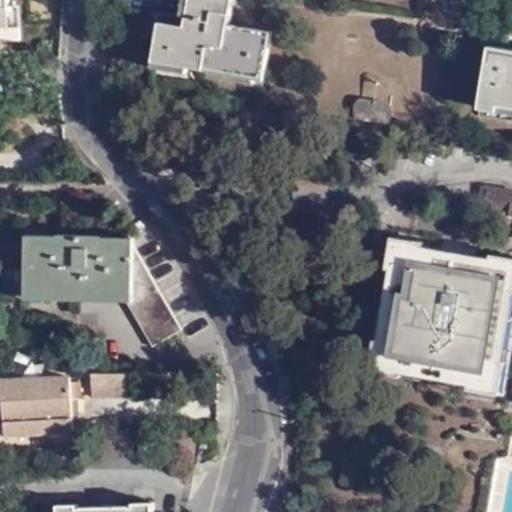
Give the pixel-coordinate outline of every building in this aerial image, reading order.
[(230,21),(233,0),(189,0),(185,25),(182,38),(159,34),(154,59),(205,68),(206,62),(265,72),(273,29),(230,21)] [(0,40),(9,40),(8,6),(0,5),(0,40)] [(511,49),(511,51),(489,47),(479,108),(511,113),(511,49)] [(511,200),(488,197),(487,201),(480,197),(477,214),(482,219),(497,221),(495,233),(511,236),(511,200)] [(130,236),(28,232),(26,290),(62,291),(62,296),(127,298),(154,345),(182,329),(130,236)] [(511,319),(504,318),(509,288),(506,288),(509,270),(453,260),(404,252),(402,268),(398,268),(393,297),(381,295),(367,373),(453,388),(454,385),(469,387),(468,391),(505,397),(511,353),(511,319)] [(119,321),(131,351),(147,344),(135,315),(119,321)] [(91,372),(92,403),(124,403),(123,371),(91,372)] [(71,373),(1,378),(1,383),(0,382),(0,404),(6,405),(9,434),(55,431),(56,435),(69,434),(72,433),(74,430),(72,396),(83,396),(81,377),(71,378),(71,373)] [(306,476),(295,476),(297,505),(308,508),(306,476)] [(152,511),(152,501),(133,501),(133,506),(77,508),(76,502),(56,502),(55,511),(152,511)]
